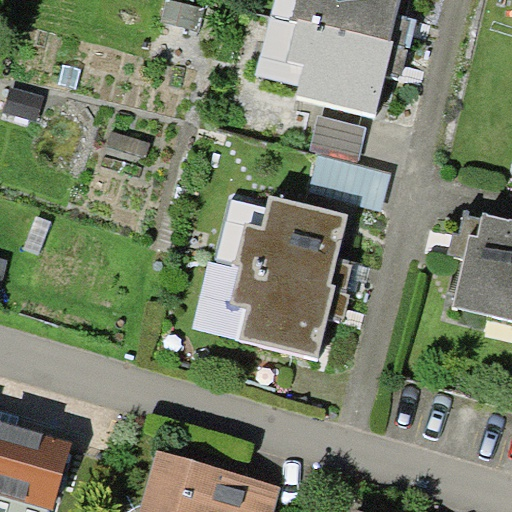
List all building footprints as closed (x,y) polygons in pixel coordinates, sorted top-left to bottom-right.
[(400,54),(395,52),(402,24),(390,21),(395,0),(312,0),(305,32),(400,55),(400,54)] [(380,82),(392,85),(400,55),(305,32),(304,33),(293,30),(283,68),(300,72),(292,104),(370,123),(380,82)] [(343,297),(338,296),(345,267),(333,264),(343,223),(265,204),(248,275),(252,276),(343,299),(343,297)] [(478,227),(459,222),(450,262),(461,265),(450,309),(488,318),(490,307),(511,312),(511,234),(508,234),(509,229),(479,222),(478,227)] [(323,325),(335,328),(343,299),(252,276),(235,347),(313,366),(323,325)] [(54,511),(74,443),(0,421),(0,511),(54,511)] [(268,511),(273,497),(161,465),(146,511),(268,511)]
